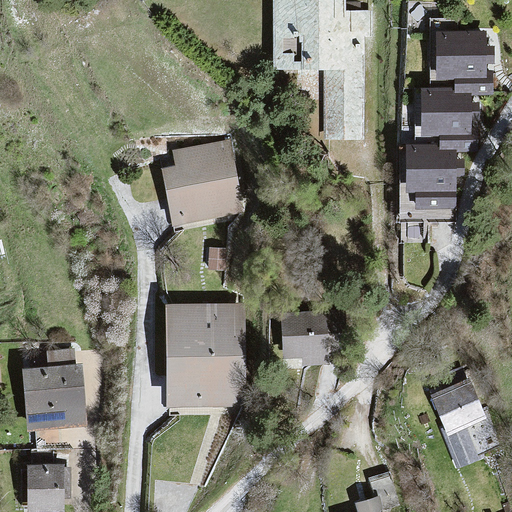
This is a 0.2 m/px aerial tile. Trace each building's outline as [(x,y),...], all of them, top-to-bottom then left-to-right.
[(349,0),(276,1),(277,76),(325,76),(326,145),(364,145),(363,41),(372,41),(371,13),(350,14),(349,0)] [(487,33),(435,34),(436,83),(488,82),(487,33)] [(469,91),(417,92),(418,141),(470,140),(469,91)] [(160,170),(170,237),(241,224),(226,140),(171,152),(173,168),(160,170)] [(455,146),(402,146),(403,195),(414,195),(414,210),(454,210),(455,146)] [(243,305),(162,305),(162,420),(244,420),(243,305)] [(323,310),(277,313),(280,370),(326,368),(323,310)] [(79,368),(20,370),(22,436),(81,434),(79,368)] [(466,380),(426,396),(443,439),(483,423),(466,380)] [(24,511),(61,511),(61,467),(24,467),(24,511)] [(379,511),(375,498),(352,505),(353,511),(379,511)]
